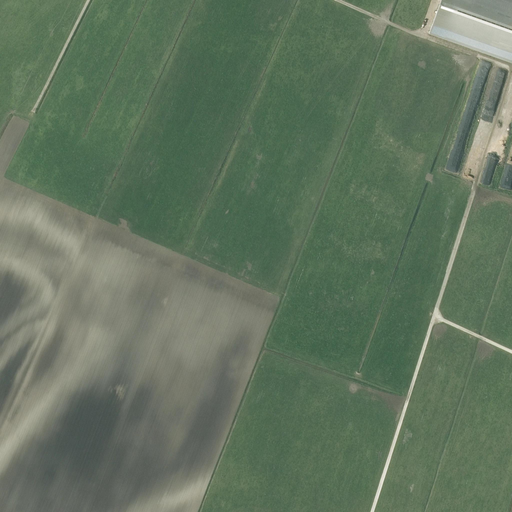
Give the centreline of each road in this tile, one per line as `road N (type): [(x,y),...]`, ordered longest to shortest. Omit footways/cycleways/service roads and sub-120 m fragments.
road 1 (track): [(372,511),(511,88)]
road 2 (track): [(222,292),(84,232),(32,114),(88,0)]
road 3 (track): [(511,69),(378,18)]
road 4 (track): [(0,296),(60,177)]
